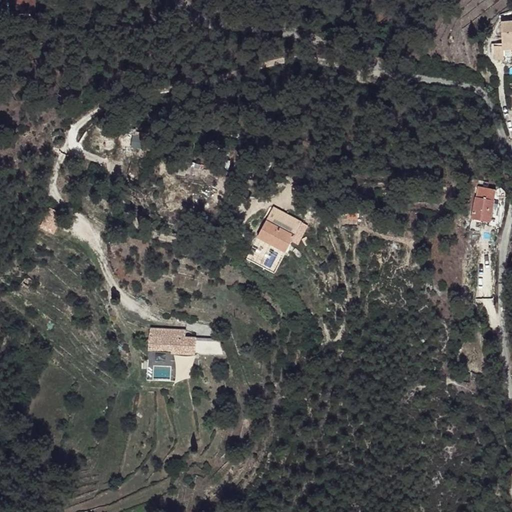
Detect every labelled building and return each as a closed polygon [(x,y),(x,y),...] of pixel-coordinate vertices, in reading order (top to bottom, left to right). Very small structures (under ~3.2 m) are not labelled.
[(45,0),(24,0),(26,13),(47,10),(45,0)] [(511,23),(502,22),(503,46),(493,46),(493,58),(502,58),(502,49),(509,49),(511,51),(511,56),(511,57),(511,23)] [(187,162),(180,160),(177,171),(178,174),(180,175),(183,175),(184,172),(187,162)] [(495,187),(475,184),(472,211),(480,212),(479,217),(489,218),(495,187)] [(292,235),(265,220),(263,225),(276,232),(270,243),(285,251),(292,235)] [(276,232),(263,225),(257,237),(270,243),(276,232)] [(28,276),(24,280),(20,286),(22,288),(24,286),(28,289),(34,281),(28,276)] [(172,332),(153,330),(150,336),(149,349),(161,351),(160,356),(171,357),(170,355),(184,356),(185,354),(193,354),(194,341),(179,340),(171,340),(172,332)] [(176,374),(169,371),(167,376),(175,379),(176,374)] [(188,373),(178,373),(178,374),(178,382),(188,381),(188,373)]
